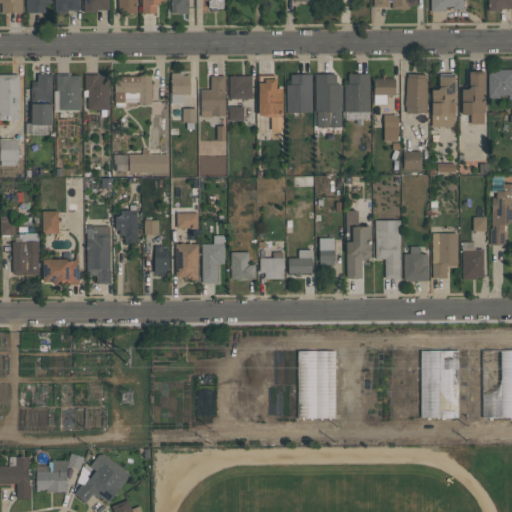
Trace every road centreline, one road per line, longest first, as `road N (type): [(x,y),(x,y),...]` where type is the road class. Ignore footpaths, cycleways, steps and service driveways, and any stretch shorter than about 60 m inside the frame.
road 1 (residential): [(0,312),(511,309)]
road 2 (residential): [(0,44),(511,42)]
